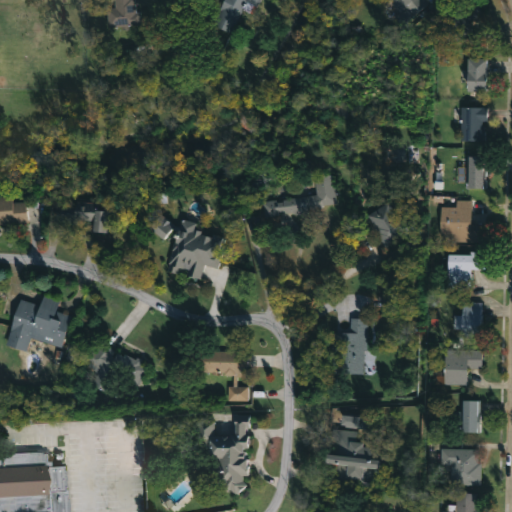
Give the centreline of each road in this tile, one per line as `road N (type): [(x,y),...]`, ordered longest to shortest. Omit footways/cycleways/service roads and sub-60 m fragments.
road 1 (residential): [(0,260),(66,265),(191,319),(266,323),(279,336),(284,372)]
road 2 (residential): [(266,511),(283,466),(284,372)]
